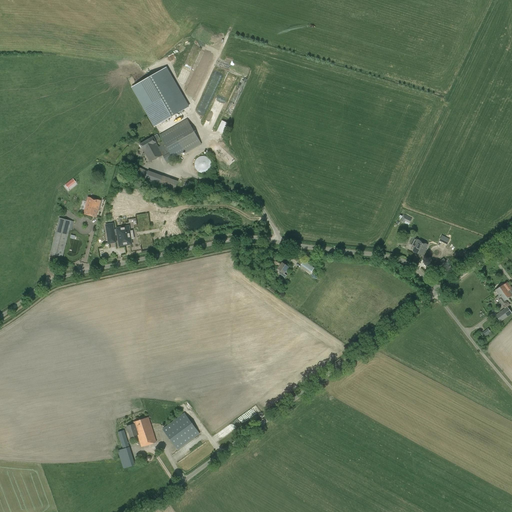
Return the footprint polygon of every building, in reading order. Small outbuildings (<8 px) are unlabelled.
[(166,67),(131,87),(154,127),(189,107),(166,67)] [(187,119),(159,135),(163,141),(160,142),(162,145),(159,147),(156,141),(160,139),(157,134),(140,144),(145,153),(142,154),(143,155),(145,154),(150,162),(162,155),(167,164),(172,161),(171,160),(185,152),(186,154),(201,144),(198,138),(187,119)] [(223,133),(227,123),(222,120),(217,131),(223,133)] [(195,163),(195,165),(195,168),(196,170),(198,172),(201,173),(203,173),(205,173),(208,171),(210,170),(211,168),(211,165),(211,163),(210,160),(209,158),(207,157),(204,156),(202,156),(199,157),(197,158),(196,160),(195,163)] [(174,188),(177,181),(150,171),(147,178),(174,188)] [(73,178),(65,184),(67,187),(76,182),(73,178)] [(97,212),(100,201),(88,197),(84,214),(96,217),(97,212)] [(62,257),(70,223),(71,221),(59,218),(50,254),(62,257)] [(113,223),(105,225),(107,238),(115,236),(115,235),(118,235),(120,245),(131,243),(130,239),(133,238),(132,231),(129,232),(128,227),(117,229),(117,230),(114,230),(113,223)] [(409,243),(415,246),(413,251),(422,256),(428,245),(413,237),(409,243)] [(282,262),(281,265),(274,260),(272,263),(279,267),(278,269),(280,270),(279,273),(285,278),(287,275),(284,274),(289,267),(282,262)] [(314,268),(304,260),(301,265),(311,272),(314,268)] [(438,271),(437,270),(438,269),(430,263),(425,269),(432,275),(434,276),(438,271)] [(498,300),(502,306),(507,302),(505,300),(511,296),(511,295),(508,290),(511,288),(507,282),(503,284),(495,290),(499,295),(498,296),(498,298),(499,300),(498,300)] [(500,322),(511,313),(511,311),(507,307),(505,309),(504,308),(495,315),(500,322)] [(482,335),(484,338),(491,333),(488,329),(486,331),(482,335)] [(239,427),(255,415),(251,409),(234,421),(239,427)] [(178,449),(200,434),(184,413),(163,429),(178,449)] [(133,422),(134,424),(127,426),(128,432),(129,432),(130,437),(137,435),(141,447),(161,441),(156,423),(151,425),(148,417),(133,422)] [(135,465),(130,447),(124,430),(118,432),(123,449),(118,450),(123,468),(135,465)]
